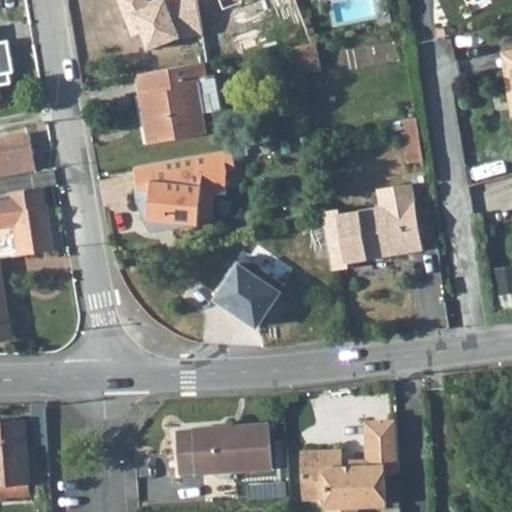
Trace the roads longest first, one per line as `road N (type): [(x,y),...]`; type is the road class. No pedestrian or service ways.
road 1 (residential): [(105,376),(405,357)]
road 2 (residential): [(482,346),(424,62)]
road 3 (residential): [(65,113),(105,376)]
road 4 (residential): [(413,511),(405,357)]
road 5 (residential): [(112,511),(105,376)]
